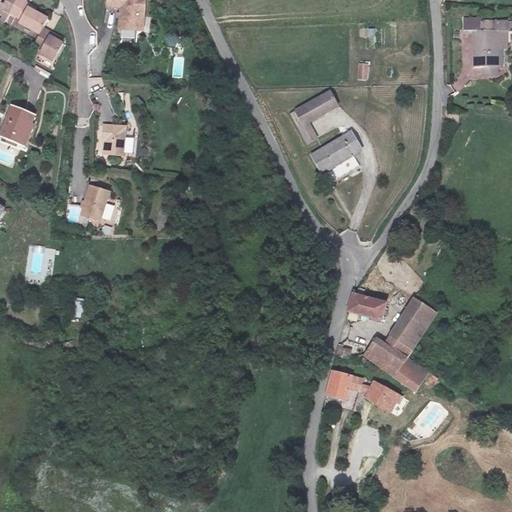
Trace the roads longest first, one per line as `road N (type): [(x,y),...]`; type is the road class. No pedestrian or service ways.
road 1 (unclassified): [(366,259),(332,243),(294,197),(200,0)]
road 2 (unclassified): [(431,0),(432,143),(422,178),(366,259)]
road 3 (unclassified): [(317,511),(316,388),(366,259)]
road 4 (residential): [(79,128),(82,51),(66,0)]
